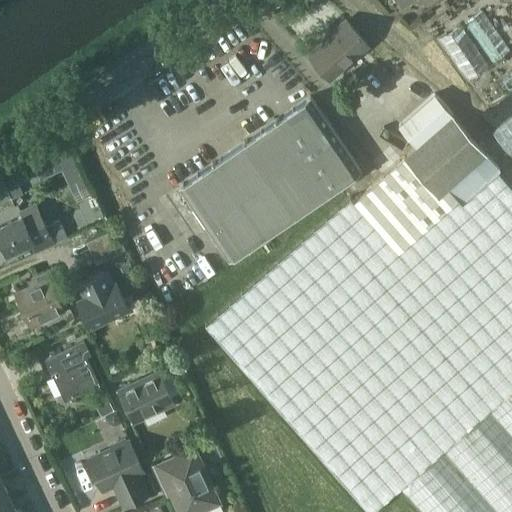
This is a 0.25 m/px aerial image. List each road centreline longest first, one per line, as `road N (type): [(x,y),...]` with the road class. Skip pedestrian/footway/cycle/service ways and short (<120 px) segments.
road 1 (tertiary): [(0,156),(228,0)]
road 2 (residential): [(58,511),(0,387)]
